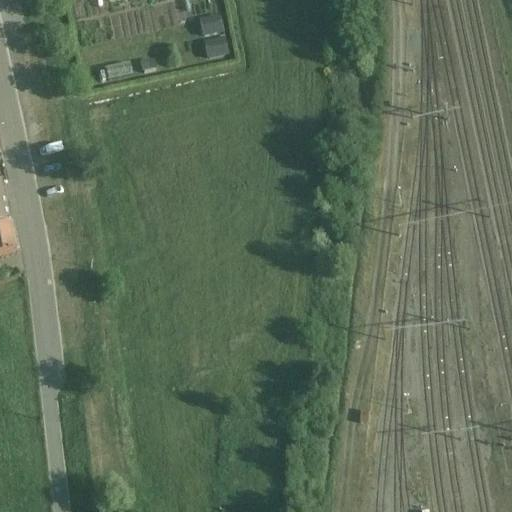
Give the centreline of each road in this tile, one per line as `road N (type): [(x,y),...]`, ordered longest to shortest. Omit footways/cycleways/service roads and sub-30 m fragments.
road 1 (track): [(342,511),(380,272),(398,0)]
road 2 (residential): [(0,87),(34,266),(62,511)]
